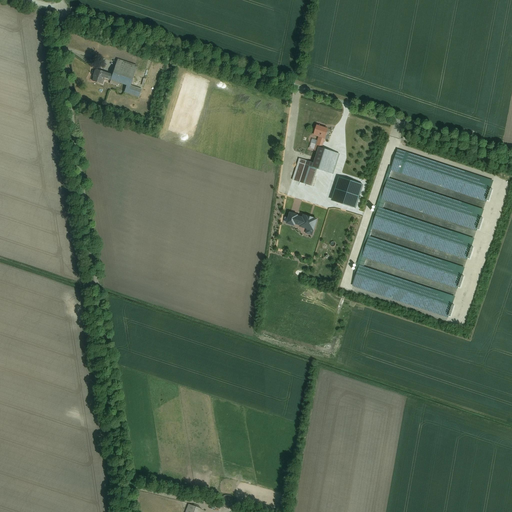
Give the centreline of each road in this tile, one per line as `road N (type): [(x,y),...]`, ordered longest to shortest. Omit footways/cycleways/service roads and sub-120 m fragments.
road 1 (unclassified): [(59,9),(127,511)]
road 2 (unclassified): [(59,9),(511,155)]
